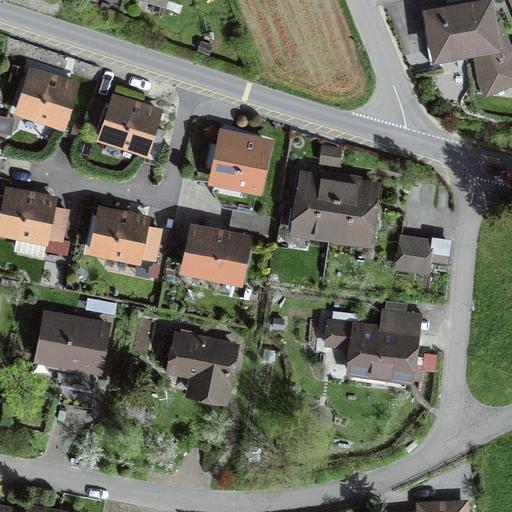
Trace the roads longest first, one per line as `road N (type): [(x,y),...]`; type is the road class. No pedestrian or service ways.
road 1 (residential): [(0,469),(262,504),(331,494),(412,467),(441,439),(451,413),(475,163)]
road 2 (unclassified): [(0,15),(413,147)]
road 3 (unknown): [(9,177),(123,205),(145,200),(156,187),(187,74)]
road 4 (residential): [(413,147),(355,0)]
